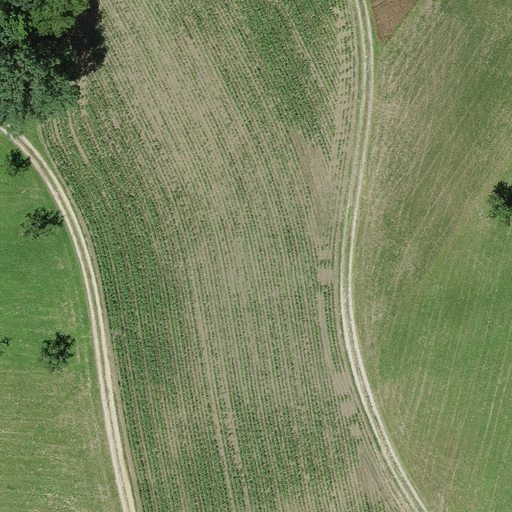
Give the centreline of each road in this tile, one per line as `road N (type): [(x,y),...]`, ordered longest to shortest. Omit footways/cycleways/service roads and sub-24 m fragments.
road 1 (track): [(421,511),(369,412),(350,312),(353,196),(373,101),(361,0)]
road 2 (track): [(131,511),(89,261),(37,157),(0,117)]
